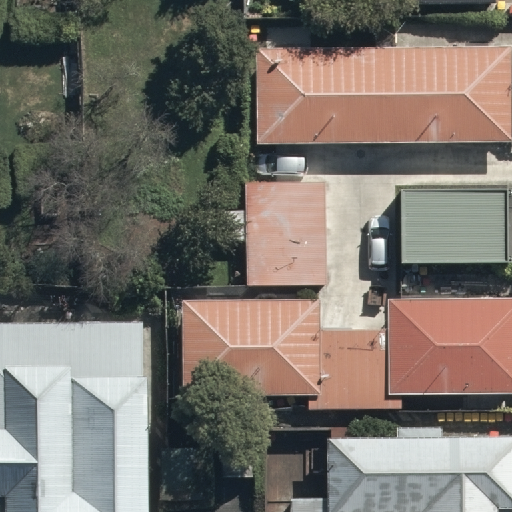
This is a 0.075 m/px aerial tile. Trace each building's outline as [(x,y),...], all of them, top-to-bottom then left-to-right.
[(511,55),(258,57),(259,148),(511,146),(511,55)] [(250,186),(254,293),(329,291),(325,183),(250,186)] [(508,194),(397,193),(396,267),(439,268),(508,268),(508,194)] [(409,392),(511,390),(511,303),(391,305),(392,330),(320,331),(320,307),(180,309),(182,396),(301,394),(302,412),(409,410),(409,392)] [(142,511),(139,336),(0,339),(0,511),(142,511)] [(285,511),(511,511),(511,444),(434,445),(434,434),(398,434),(398,445),(318,445),(318,505),(285,505),(285,511)] [(201,459),(160,459),(160,507),(200,508),(201,459)]
